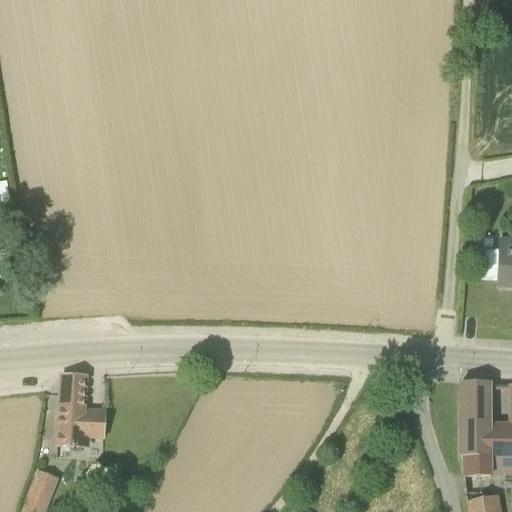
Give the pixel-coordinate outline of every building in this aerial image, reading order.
[(498,279),(498,287),(511,287),(511,240),(500,240),(500,249),(483,249),(481,278),(498,279)] [(54,448),(89,450),(90,439),(103,440),(105,412),(85,410),(86,378),(58,377),(54,448)] [(463,458),(463,479),(491,479),(491,476),(511,475),(511,386),(509,386),(509,425),(489,425),(489,384),(460,384),(460,458),(463,458)] [(37,472),(21,511),(43,511),(57,480),(37,472)] [(468,511),(499,511),(496,498),(467,503),(468,511)]
